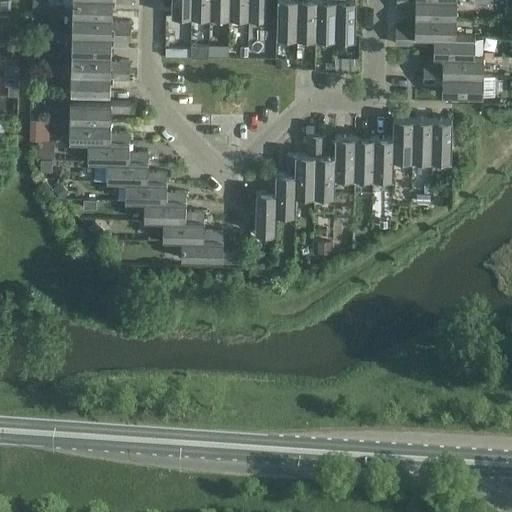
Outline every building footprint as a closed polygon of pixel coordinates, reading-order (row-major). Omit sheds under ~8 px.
[(71,0),(72,9),(111,10),(110,0),(71,0)] [(190,13),(190,0),(170,0),(170,13),(190,13)] [(209,14),(209,0),(190,0),(190,13),(209,14)] [(228,14),(228,0),(209,0),(209,14),(228,14)] [(248,15),(247,0),(228,0),(228,14),(248,15)] [(247,0),(248,15),(268,15),(268,0),(247,0)] [(296,30),(296,0),(276,0),(275,30),(296,30)] [(315,31),(315,0),(296,0),(296,30),(315,31)] [(334,31),(334,0),(315,0),(315,31),(334,31)] [(334,0),(334,31),(354,32),(355,0),(334,0)] [(455,15),(455,0),(395,0),(395,3),(414,4),(414,14),(455,15)] [(110,20),(111,10),(72,9),(71,28),(129,29),(130,21),(110,20)] [(454,35),(454,34),(455,15),(414,14),(414,25),(394,24),(394,42),(414,42),(414,34),(454,35)] [(129,38),(129,29),(71,28),(71,47),(110,48),(110,38),(129,38)] [(454,35),(414,34),(414,42),(432,43),(432,54),(442,55),(442,54),(473,54),(473,53),(473,35),(454,34),(454,35)] [(109,58),(110,48),(71,47),(70,66),(128,68),(129,59),(109,58)] [(482,74),(482,54),(473,53),(473,54),(442,54),(442,55),(441,64),(422,63),(422,72),(482,74)] [(128,77),(128,68),(70,66),(69,87),(109,87),(109,76),(128,77)] [(494,93),(494,75),(482,75),(482,74),(422,72),(422,81),(441,82),(441,93),(481,94),(482,93),(494,93)] [(69,119),(110,120),(110,109),(129,110),(129,100),(69,99),(69,119)] [(411,160),(412,116),(392,116),(391,135),(392,135),(392,160),(411,160)] [(430,161),(431,117),(412,116),(411,160),(430,161)] [(431,117),(430,161),(450,161),(451,117),(431,117)] [(128,140),(128,131),(109,130),(110,120),(69,119),(68,139),(87,139),(87,138),(128,140)] [(294,193),(295,193),(313,193),(315,133),(306,133),(305,152),(295,152),(294,193)] [(333,194),(334,177),(333,177),(334,153),(333,153),(323,153),(324,133),(315,133),(313,193),(333,194)] [(353,178),(354,134),(334,134),(333,153),(334,153),(333,177),(334,177),(353,178)] [(372,178),(373,135),(354,134),(353,178),(372,178)] [(392,160),(392,135),(391,135),(373,135),(372,178),(392,179),(392,160)] [(128,140),(87,138),(87,139),(87,159),(94,159),(94,158),(106,158),(147,159),(147,150),(128,150),(128,140)] [(294,193),(295,152),(286,151),(286,171),(275,170),(274,211),(275,211),(294,212),(295,193),(294,193)] [(147,159),(106,158),(94,158),(94,159),(93,177),(106,177),(105,178),(125,179),(125,178),(166,179),(166,170),(147,170),(147,159)] [(274,211),(275,170),(266,170),(266,189),(255,189),(253,230),(275,231),(275,211),(274,211)] [(184,199),(185,190),(165,189),(166,179),(125,178),(125,179),(124,198),(143,198),(143,197),(184,199)] [(203,218),(203,209),(184,209),(184,199),(143,197),(143,198),(143,218),(162,218),(162,217),(203,218)] [(162,217),(162,218),(162,237),(181,238),(181,237),(222,238),(222,229),(203,229),(203,218),(162,217)] [(181,237),(181,238),(180,257),(240,259),(241,249),(221,248),(222,238),(181,237)]
